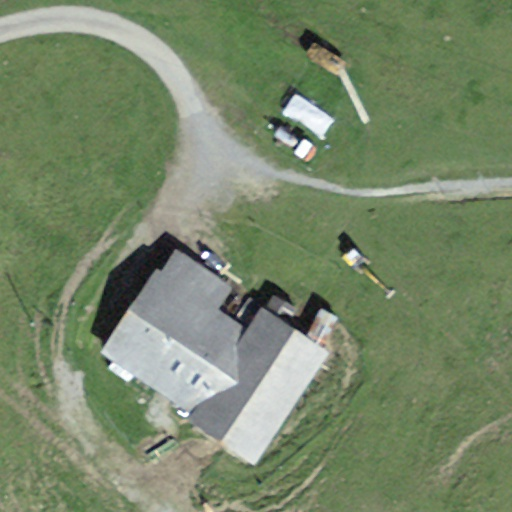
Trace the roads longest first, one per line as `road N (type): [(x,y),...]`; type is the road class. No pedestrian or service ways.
road 1 (track): [(173,491),(121,469),(76,412),(74,354),(94,295),(180,218),(204,164)]
road 2 (track): [(204,164),(174,76),(101,37),(0,33)]
